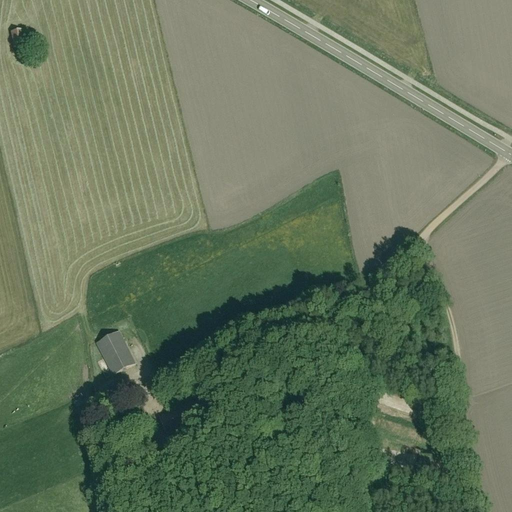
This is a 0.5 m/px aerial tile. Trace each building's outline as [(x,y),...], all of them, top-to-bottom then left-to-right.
[(14,48),(25,47),(22,31),(11,33),(14,48)] [(114,377),(136,365),(119,333),(98,345),(114,377)] [(116,407),(134,399),(128,384),(109,392),(116,407)] [(168,437),(215,415),(207,397),(160,419),(168,437)] [(117,444),(151,430),(141,404),(106,419),(117,444)] [(194,445),(200,443),(195,430),(189,433),(194,445)] [(142,470),(154,464),(145,442),(131,448),(142,470)] [(189,478),(200,473),(191,455),(180,460),(189,478)] [(114,488),(127,484),(122,467),(110,471),(114,488)]
